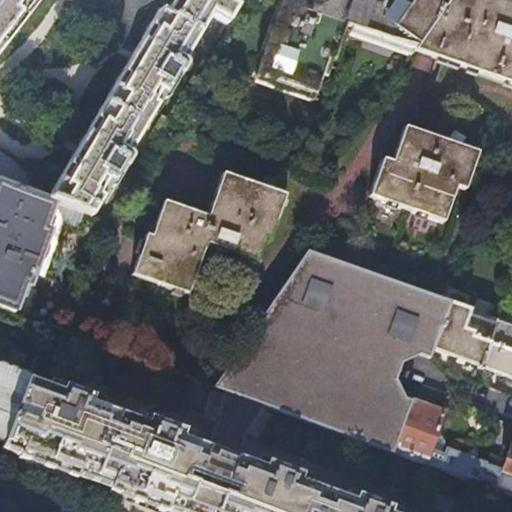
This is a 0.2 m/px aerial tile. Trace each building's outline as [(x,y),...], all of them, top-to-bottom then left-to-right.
[(208,14),(223,22),(234,4),(227,0),(0,0),(0,45),(6,37),(35,0),(172,0),(165,13),(158,9),(46,197),(54,200),(89,213),(179,62),(208,14)] [(388,40),(411,48),(443,0),(310,0),(307,10),(281,1),(256,73),(315,92),(327,56),(335,59),(341,39),(338,38),(343,24),(388,40)] [(443,0),(411,48),(439,58),(511,83),(511,2),(506,0),(443,0)] [(169,89),(175,92),(185,75),(179,72),(169,89)] [(148,149),(167,117),(160,113),(141,145),(148,149)] [(367,194),(441,220),(454,186),(462,188),(476,151),(403,125),(391,160),(380,157),(367,194)] [(205,214),(196,211),(162,199),(151,229),(146,228),(143,237),(130,272),(186,292),(204,241),(254,258),(259,245),(261,236),(267,238),(283,193),(220,171),(205,214)] [(0,305),(12,310),(54,200),(46,197),(1,181),(0,180),(0,305)] [(391,511),(235,454),(245,429),(261,403),(391,451),(392,450),(411,399),(403,396),(394,377),(400,361),(418,352),(426,356),(429,349),(447,301),(305,251),(212,384),(221,388),(215,419),(206,443),(27,376),(17,404),(37,411),(33,421),(14,413),(4,440),(1,447),(18,454),(17,456),(44,466),(95,485),(133,499),(154,507),(164,511),(165,508),(174,511),(391,511)] [(511,323),(495,318),(447,301),(429,349),(454,357),(495,372),(511,378),(511,323)] [(17,404),(27,376),(28,373),(0,362),(0,438),(4,440),(14,413),(17,404)] [(411,397),(411,399),(392,450),(423,461),(433,433),(442,408),(427,403),(411,397)] [(433,433),(423,461),(430,464),(490,486),(502,454),(487,449),(483,459),(465,453),(440,445),(441,441),(440,437),(436,435),(433,433)] [(502,454),(490,486),(511,493),(511,454),(503,451),(502,454)]
